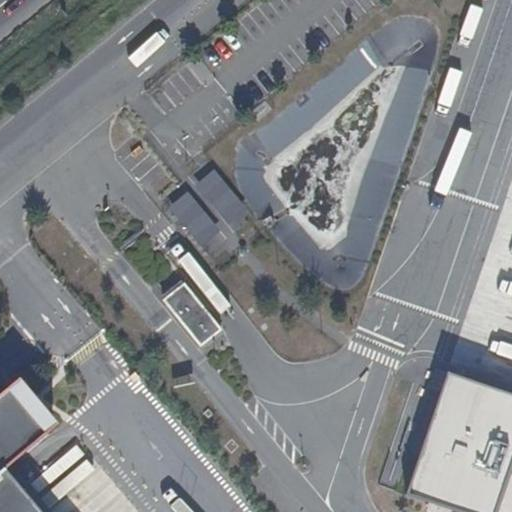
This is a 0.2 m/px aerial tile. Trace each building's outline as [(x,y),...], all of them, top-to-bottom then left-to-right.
[(197,184),(217,228),(241,217),(221,173),(197,184)] [(170,208),(196,243),(215,229),(189,194),(170,208)] [(183,289),(166,305),(201,344),(219,329),(183,289)] [(511,511),(511,394),(446,373),(405,495),(455,511),(511,511)] [(0,413),(0,511),(26,511),(7,491),(57,446),(17,399),(0,413)]
